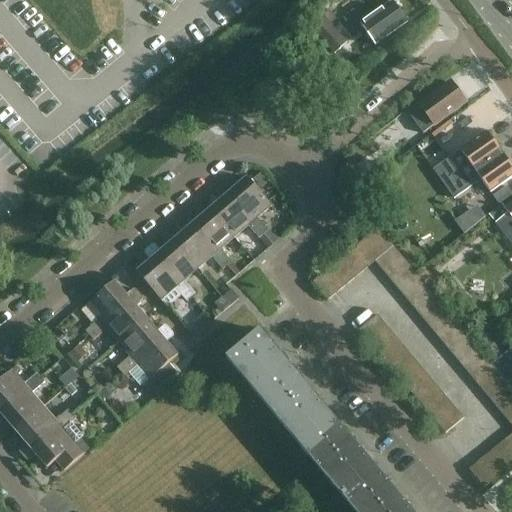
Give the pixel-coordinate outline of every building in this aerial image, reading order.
[(407,23),(393,3),(371,18),(362,5),(342,19),(352,32),(360,26),(374,46),(407,23)] [(341,36),(323,16),(310,28),(328,48),(341,36)] [(423,134),(466,102),(452,83),(409,115),(423,134)] [(511,168),(486,132),(432,171),(453,199),(480,180),(490,193),(511,176),(511,168)] [(225,183),(222,185),(253,222),(248,226),(253,232),(263,225),(257,219),(272,206),(247,178),(234,189),(229,183),(228,182),(227,182),(226,182),(225,183)] [(224,198),(211,210),(234,237),(248,226),(253,222),(222,185),(219,187),(218,188),(218,190),(218,191),(219,192),(224,198)] [(490,212),(501,203),(503,201),(497,195),(485,205),(490,212)] [(490,212),(488,214),(496,223),(495,224),(511,244),(511,201),(505,207),(501,203),(490,212)] [(188,214),(185,216),(217,253),(212,257),(217,263),(226,256),(221,249),(234,237),(211,210),(199,220),(193,214),(192,213),(191,213),(189,213),(188,214)] [(187,229),(174,240),(198,269),(212,257),(217,253),(185,216),(183,219),(182,220),(181,221),(182,222),(182,223),(187,229)] [(263,225),(253,232),(259,239),(268,231),(263,225)] [(377,228),(368,236),(383,254),(392,247),(377,228)] [(368,236),(359,244),(374,262),(383,254),(368,236)] [(152,245),(149,247),(180,284),(175,288),(180,295),(190,287),(184,281),(198,269),(174,240),(161,251),(156,245),(155,245),(155,244),(153,245),(152,245)] [(359,244),(349,252),(365,270),(374,262),(359,244)] [(180,284),(149,247),(146,250),(145,251),(145,252),(145,254),(150,261),(138,271),(162,299),(175,288),(180,284)] [(392,247),(383,254),(374,262),(382,272),(400,256),(392,247)] [(349,252),(340,259),(355,278),(365,270),(349,252)] [(226,256),(217,263),(223,270),(232,262),(226,256)] [(400,256),(382,272),(390,281),(408,266),(400,256)] [(340,259),(331,267),(346,286),(355,278),(340,259)] [(408,266),(390,281),(398,291),(416,275),(408,266)] [(331,267),(321,275),(337,293),(346,286),(331,267)] [(337,293),(321,275),(312,283),(327,301),(337,293)] [(416,275),(398,291),(405,300),(424,284),(416,275)] [(115,282),(87,306),(99,320),(103,325),(140,292),(138,290),(137,289),(135,289),(134,289),(133,290),(127,296),(115,282)] [(424,284),(405,300),(413,309),(431,294),(424,284)] [(190,287),(180,295),(186,301),(195,293),(190,287)] [(93,325),(101,334),(107,329),(119,342),(147,318),(135,305),(142,300),(143,299),(143,298),(143,297),(142,296),(140,292),(103,325),(99,320),(93,325)] [(431,294),(413,309),(421,318),(439,303),(431,294)] [(439,303),(421,318),(428,328),(447,312),(439,303)] [(447,312),(428,328),(436,337),(454,321),(447,312)] [(358,331),(366,340),(384,325),(376,316),(358,331)] [(147,318),(119,342),(130,356),(134,361),(171,329),(168,326),(167,325),(166,325),(165,325),(164,326),(158,331),(147,318)] [(454,321),(436,337),(444,346),(462,331),(454,321)] [(93,325),(86,331),(94,340),(101,334),(93,325)] [(384,325),(366,340),(374,349),(392,334),(384,325)] [(125,361),(132,370),(128,373),(140,388),(145,384),(152,393),(177,372),(169,363),(178,355),(167,342),(173,336),(174,335),(174,334),(174,333),(174,332),(171,329),(134,361),(130,356),(125,361)] [(462,331),(444,346),(452,356),(470,340),(462,331)] [(226,359),(250,388),(282,360),(259,332),(226,359)] [(392,334),(374,349),(381,359),(400,344),(392,334)] [(470,340),(452,356),(459,365),(478,349),(470,340)] [(400,344),(381,359),(389,368),(407,353),(400,344)] [(511,347),(491,365),(494,368),(502,378),(510,388),(511,390),(511,347)] [(478,349),(459,365),(468,374),(486,359),(478,349)] [(407,353),(389,368),(397,378),(415,362),(407,353)] [(486,359),(468,374),(475,384),(494,368),(491,365),(486,359)] [(282,360),(250,388),(272,415),(305,387),(282,360)] [(125,361),(117,367),(125,376),(128,373),(132,370),(125,361)] [(415,362),(397,378),(405,387),(423,372),(415,362)] [(494,368),(475,384),(483,393),(502,378),(494,368)] [(0,413),(29,388),(33,393),(39,387),(31,378),(25,384),(13,370),(0,380),(0,413)] [(423,372),(405,387),(413,396),(431,381),(423,372)] [(38,373),(31,378),(39,387),(45,382),(38,373)] [(502,378),(483,393),(491,403),(510,388),(502,378)] [(431,381),(413,396),(421,406),(439,390),(431,381)] [(29,388),(0,413),(0,422),(4,418),(16,431),(44,406),(33,393),(39,387),(33,393),(29,388)] [(305,387),(272,415),(295,442),(328,414),(305,387)] [(511,390),(510,388),(491,403),(499,412),(511,401),(511,390)] [(439,390),(421,406),(429,415),(447,400),(439,390)] [(447,400),(429,415),(436,424),(454,409),(447,400)] [(511,401),(499,412),(507,422),(511,417),(511,401)] [(44,406),(16,431),(27,444),(21,449),(20,450),(20,451),(20,452),(21,453),(23,456),(60,424),(64,429),(70,423),(63,414),(56,420),(44,406)] [(69,409),(63,414),(70,423),(77,418),(69,409)] [(454,409),(436,424),(444,434),(462,419),(454,409)] [(328,414),(295,442),(318,469),(351,441),(328,414)] [(60,424),(23,456),(26,459),(27,460),(28,460),(29,460),(30,459),(36,454),(48,468),(56,461),(64,470),(90,449),(80,438),(76,442),(64,429),(60,424)] [(511,446),(505,439),(496,446),(511,465),(511,464),(511,446)] [(351,441),(318,469),(341,496),(374,468),(351,441)] [(496,446),(486,454),(502,473),(511,465),(496,446)] [(486,454),(477,462),(492,480),(502,473),(486,454)] [(492,480),(477,462),(468,470),(483,488),(492,480)] [(374,468),(341,496),(354,511),(376,511),(396,496),(374,468)] [(410,511),(396,496),(376,511),(410,511)]
